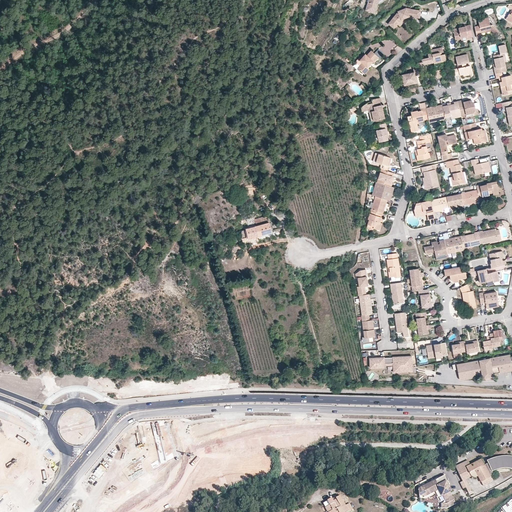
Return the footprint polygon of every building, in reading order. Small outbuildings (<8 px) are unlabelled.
[(367,0),(365,11),(374,13),(377,5),(378,1),(378,0),(367,0)] [(396,24),(400,20),(409,17),(420,18),(421,11),(411,10),(411,9),(406,8),(399,11),(387,23),(393,28),(395,30),(399,26),(396,24)] [(476,17),(478,24),(473,25),(475,36),(478,36),(480,35),(480,31),(489,29),(493,34),(497,31),(490,23),(488,23),(486,15),(476,17)] [(410,20),(409,17),(400,20),(396,24),(399,26),(402,23),(410,20)] [(464,25),(464,26),(461,26),(457,27),(458,30),(452,31),(454,40),(460,38),(459,36),(466,35),(466,38),(472,36),(469,24),(464,25)] [(505,51),(504,43),(497,45),(499,53),(503,52),(505,51)] [(445,60),(444,54),(439,55),(439,52),(442,52),(441,47),(430,50),(430,53),(432,62),(433,63),(445,60)] [(374,53),(379,58),(382,55),(377,50),(374,53)] [(370,65),(368,63),(370,61),(372,63),(372,62),(375,64),(379,59),(371,51),(366,56),(363,53),(360,57),(361,58),(359,60),(362,63),(359,66),(357,69),(362,73),(367,67),(370,65)] [(500,71),(505,69),(503,60),(505,60),(503,52),(497,53),(498,56),(493,57),(494,62),(495,66),(493,67),(494,72),(500,71)] [(432,62),(430,53),(427,53),(428,57),(420,59),(420,60),(416,61),(416,63),(417,67),(417,68),(422,67),(422,65),(432,62)] [(468,65),(465,66),(464,63),(467,62),(465,53),(454,56),(456,64),(460,63),(461,67),(452,69),(453,76),(458,74),(462,74),(470,72),(468,65)] [(401,76),(404,86),(416,84),(414,77),(419,75),(417,68),(417,67),(412,68),(413,73),(401,76)] [(510,89),(508,83),(511,82),(509,74),(501,76),(500,71),(494,72),(493,72),(494,77),(497,77),(499,76),(501,84),(499,85),(501,94),(507,93),(506,89),(510,89)] [(371,101),(371,103),(367,104),(366,102),(360,107),(361,111),(367,110),(368,113),(371,112),(372,121),(384,118),(381,109),(379,109),(378,106),(381,105),(379,98),(370,100),(371,101)] [(508,122),(511,121),(511,100),(511,99),(501,102),(502,107),(503,107),(505,106),(506,110),(507,113),(506,113),(508,122)] [(460,114),(460,116),(472,113),(472,115),(478,114),(477,108),(475,109),(473,102),(469,101),(462,102),(462,100),(457,101),(460,114)] [(453,102),(453,104),(450,105),(446,106),(441,107),(444,118),(450,116),(460,114),(457,101),(453,102)] [(427,119),(428,122),(444,119),(444,118),(441,107),(441,105),(434,106),(433,109),(430,107),(425,109),(425,110),(427,119)] [(417,124),(417,122),(422,121),(427,119),(425,110),(422,111),(421,110),(414,111),(415,115),(416,117),(408,118),(409,122),(407,122),(410,132),(417,131),(417,130),(416,124),(417,124)] [(378,130),(376,130),(378,143),(387,141),(387,137),(385,129),(386,128),(385,123),(377,125),(378,130)] [(462,125),(466,139),(473,138),(474,144),(484,142),(482,135),(485,134),(484,130),(482,130),(479,131),(479,129),(476,129),(474,123),(462,125)] [(450,153),(447,154),(445,145),(456,143),(454,135),(446,137),(446,135),(437,137),(443,160),(451,158),(450,153)] [(428,152),(427,153),(424,143),(426,143),(425,139),(416,141),(417,146),(418,149),(416,149),(417,155),(415,155),(417,160),(429,157),(428,152)] [(375,163),(381,164),(379,169),(380,170),(386,172),(388,166),(386,166),(389,158),(378,154),(375,163)] [(490,171),(488,161),(478,163),(477,158),(470,160),(471,165),(472,165),(475,174),(484,172),(484,175),(489,174),(488,171),(490,171)] [(448,162),(449,167),(451,176),(453,185),(464,182),(461,171),(459,163),(457,164),(456,160),(448,162)] [(423,172),(424,178),(427,188),(439,186),(435,169),(433,170),(432,165),(421,168),(422,172),(423,172)] [(376,183),(389,186),(392,177),(393,174),(386,172),(380,170),(378,176),(376,183)] [(489,194),(488,190),(492,189),(492,192),(498,191),(495,181),(486,183),(487,184),(481,186),(481,184),(476,185),(477,190),(478,196),(489,194)] [(390,187),(389,186),(376,183),(375,182),(371,195),(375,197),(385,200),(386,196),(390,198),(393,188),(390,187)] [(479,201),(478,196),(477,190),(464,193),(466,204),(468,204),(476,202),(479,201)] [(385,200),(375,197),(370,210),(382,213),(383,209),(384,204),(385,204),(386,200),(385,200)] [(430,200),(433,211),(449,207),(446,197),(430,200)] [(433,211),(430,200),(416,204),(414,209),(415,213),(426,211),(428,210),(429,212),(426,213),(427,214),(428,219),(434,218),(433,211)] [(379,223),(379,222),(380,219),(382,213),(370,210),(367,219),(368,220),(367,225),(373,227),(372,229),(378,230),(381,223),(379,223)] [(269,222),(257,226),(255,226),(253,221),(255,221),(254,217),(249,218),(249,221),(247,222),(249,228),(246,228),(246,229),(241,231),(241,234),(241,235),(247,233),(247,235),(248,239),(272,232),(271,231),(270,226),(269,222)] [(478,231),(481,243),(489,241),(498,239),(496,229),(489,231),(489,229),(483,231),(482,230),(478,231)] [(463,246),(472,245),(481,243),(478,231),(474,232),(473,233),(468,234),(468,235),(461,237),(463,246)] [(443,238),(447,252),(464,249),(463,246),(461,237),(461,235),(443,238)] [(424,252),(433,251),(435,259),(448,257),(447,252),(443,238),(439,240),(439,241),(439,243),(437,243),(436,242),(436,240),(430,242),(431,245),(423,246),(424,252)] [(501,259),(499,260),(499,256),(501,256),(502,255),(501,250),(488,253),(490,262),(489,262),(490,266),(505,263),(504,259),(501,259)] [(400,277),(398,259),(396,259),(395,254),(388,255),(388,260),(387,260),(388,269),(390,268),(391,277),(395,276),(395,278),(400,277)] [(409,269),(411,277),(420,276),(423,275),(423,271),(420,271),(418,272),(418,269),(418,267),(409,269)] [(446,276),(450,275),(456,274),(457,276),(450,276),(451,280),(453,283),(459,282),(459,280),(467,279),(466,272),(462,273),(461,267),(445,269),(446,276)] [(490,271),(491,273),(487,274),(486,272),(485,267),(475,270),(475,274),(478,274),(480,282),(492,279),(492,281),(498,280),(496,270),(490,271)] [(354,273),(355,278),(357,277),(358,286),(356,286),(357,295),(359,295),(366,294),(365,287),(363,287),(363,285),(364,285),(367,284),(365,269),(359,270),(354,273)] [(420,276),(411,277),(412,290),(418,289),(423,289),(422,283),(421,283),(420,279),(420,276)] [(395,303),(404,302),(401,282),(390,283),(392,295),(394,295),(395,303)] [(13,292),(11,284),(2,286),(4,295),(13,292)] [(470,308),(476,307),(474,290),(471,291),(467,284),(461,287),(463,291),(465,304),(469,303),(470,308)] [(422,306),(431,305),(429,288),(423,289),(418,289),(418,294),(420,294),(422,306)] [(489,306),(491,303),(494,303),(495,306),(499,305),(497,291),(485,293),(485,292),(479,293),(481,303),(486,302),(487,306),(489,306)] [(369,294),(366,294),(359,295),(362,315),(369,314),(371,313),(369,294)] [(426,324),(425,320),(424,316),(427,316),(426,310),(415,312),(417,325),(426,324)] [(404,337),(409,336),(406,312),(395,313),(397,332),(403,332),(404,337)] [(374,330),(372,329),(372,327),(374,327),(372,320),(362,321),(363,330),(364,338),(375,336),(374,330)] [(417,325),(418,333),(428,332),(427,328),(429,327),(431,327),(431,323),(426,324),(417,325)] [(361,331),(363,340),(375,339),(375,336),(364,338),(363,330),(361,331)] [(503,339),(501,330),(495,331),(495,332),(494,332),(495,335),(499,334),(499,336),(500,339),(503,339)] [(500,339),(499,336),(495,337),(495,335),(494,332),(490,333),(490,334),(493,347),(501,345),(500,339)] [(487,338),(487,340),(483,341),(485,350),(493,348),(493,347),(490,334),(486,335),(487,338)] [(466,350),(467,352),(479,350),(477,339),(472,340),(473,342),(468,343),(465,343),(466,350)] [(452,344),(453,352),(466,350),(465,343),(465,340),(460,341),(460,342),(455,343),(452,344)] [(446,345),(441,346),(433,347),(433,345),(433,343),(426,345),(428,357),(448,354),(446,345)] [(476,377),(476,375),(511,368),(511,363),(510,354),(458,364),(461,379),(476,377)] [(393,357),(393,364),(394,371),(398,371),(412,371),(411,356),(393,357)] [(393,364),(393,357),(384,357),(370,358),(370,367),(384,367),(384,365),(393,364)] [(483,375),(483,378),(494,376),(493,374),(511,370),(511,368),(476,375),(476,377),(483,375)] [(468,460),(456,465),(462,482),(460,482),(463,488),(473,484),(471,479),(479,476),(482,485),(493,481),(484,459),(470,464),(468,460)] [(446,503),(443,503),(443,508),(448,508),(457,504),(450,491),(452,491),(448,484),(451,483),(446,475),(439,479),(440,480),(437,482),(436,481),(419,489),(419,491),(422,491),(424,490),(427,496),(439,490),(442,496),(443,495),(448,503),(446,503)] [(325,506),(328,511),(348,511),(349,511),(340,496),(338,497),(336,498),(337,500),(334,501),(333,499),(332,498),(323,503),(325,506)] [(138,511),(140,511),(148,504),(145,501),(137,510),(138,511)]
